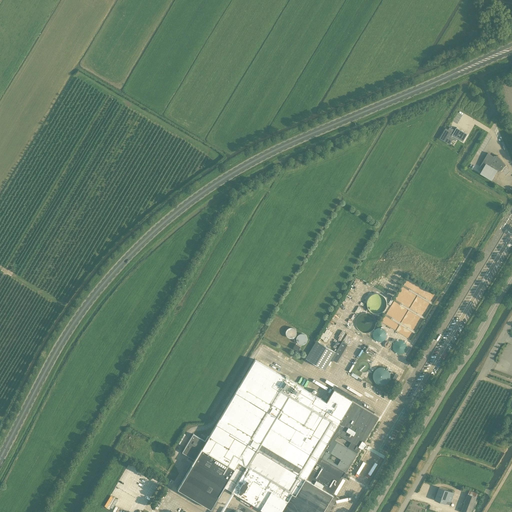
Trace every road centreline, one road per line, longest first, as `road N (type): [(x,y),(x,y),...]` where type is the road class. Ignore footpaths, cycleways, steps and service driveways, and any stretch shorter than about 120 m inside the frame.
road 1 (primary): [(0,458),(84,307),(183,206),(259,157),(498,53)]
road 2 (unknown): [(161,511),(172,495),(183,432),(212,421),(248,359),(259,353),(334,378)]
road 3 (tertiary): [(372,511),(511,277)]
road 4 (unclassified): [(400,511),(511,320)]
road 5 (unknown): [(334,378),(392,411),(340,511)]
